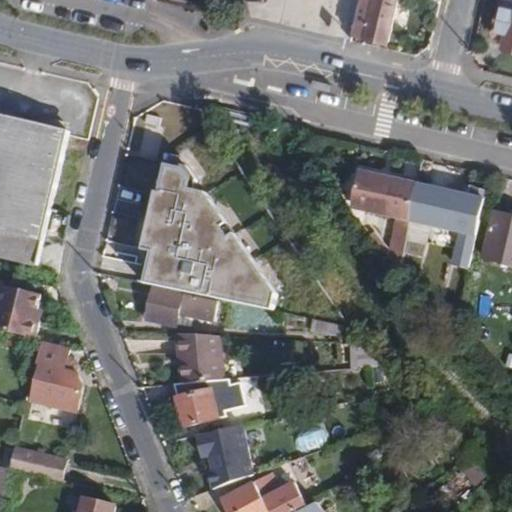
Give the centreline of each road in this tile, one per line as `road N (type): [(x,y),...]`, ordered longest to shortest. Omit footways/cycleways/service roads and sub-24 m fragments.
road 1 (residential): [(131,61),(91,201),(83,268),(96,326),(176,511)]
road 2 (secondary): [(445,95),(263,53),(131,61)]
road 3 (secondary): [(131,61),(0,28)]
